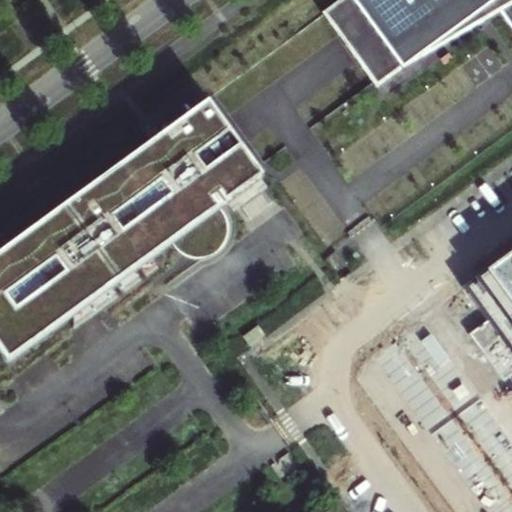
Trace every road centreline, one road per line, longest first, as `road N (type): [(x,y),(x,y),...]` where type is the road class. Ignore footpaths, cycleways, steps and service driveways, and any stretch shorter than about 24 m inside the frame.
road 1 (unclassified): [(511,218),(349,337),(333,398)]
road 2 (residential): [(176,0),(0,128)]
road 3 (unclassified): [(333,398),(408,511)]
